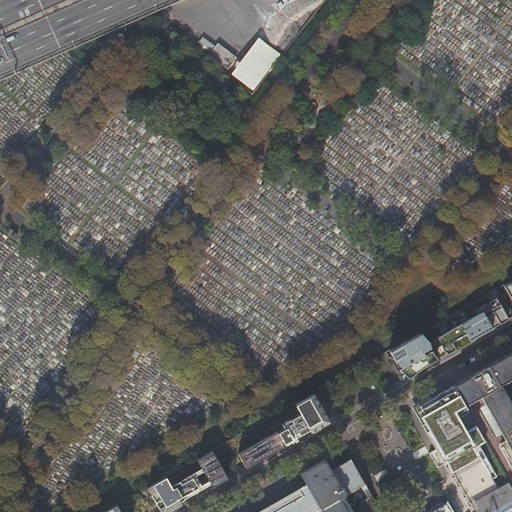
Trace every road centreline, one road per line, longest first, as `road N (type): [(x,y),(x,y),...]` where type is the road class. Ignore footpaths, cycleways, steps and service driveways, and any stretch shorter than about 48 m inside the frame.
road 1 (residential): [(192,511),(511,328)]
road 2 (trunk): [(0,59),(129,0)]
